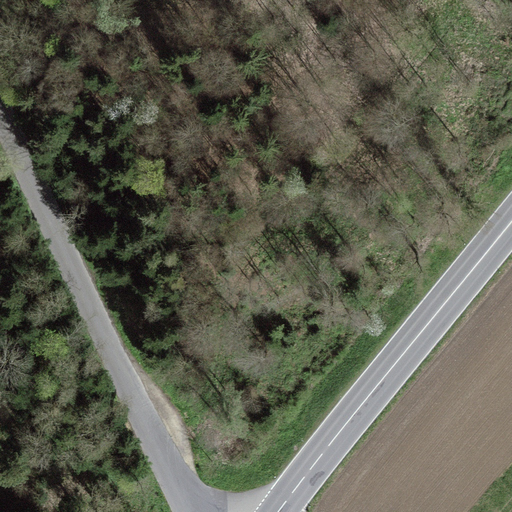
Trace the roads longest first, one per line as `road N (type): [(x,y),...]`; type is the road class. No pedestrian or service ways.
road 1 (tertiary): [(211,511),(147,428),(0,104)]
road 2 (primary): [(511,220),(279,511)]
